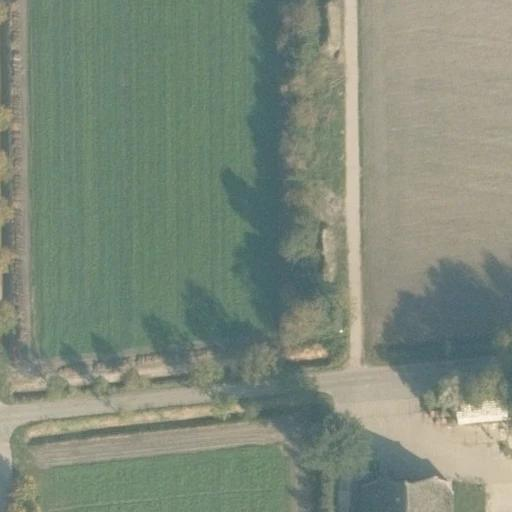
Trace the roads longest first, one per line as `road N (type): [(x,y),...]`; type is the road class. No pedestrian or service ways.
road 1 (unclassified): [(0,419),(511,361)]
road 2 (track): [(355,376),(352,0)]
